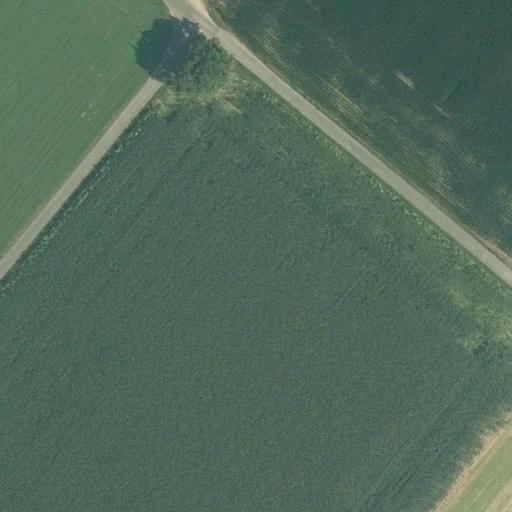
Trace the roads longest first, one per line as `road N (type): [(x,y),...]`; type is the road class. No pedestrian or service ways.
road 1 (unclassified): [(199,26),(511,280)]
road 2 (unclassified): [(199,26),(0,269)]
